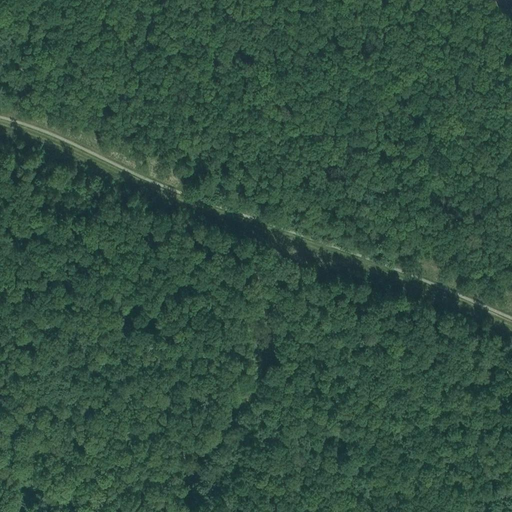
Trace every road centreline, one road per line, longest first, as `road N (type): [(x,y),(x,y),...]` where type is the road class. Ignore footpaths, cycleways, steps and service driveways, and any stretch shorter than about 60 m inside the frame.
road 1 (track): [(0,122),(511,326)]
road 2 (track): [(260,371),(198,458),(185,511)]
road 3 (track): [(257,227),(269,322),(260,371)]
